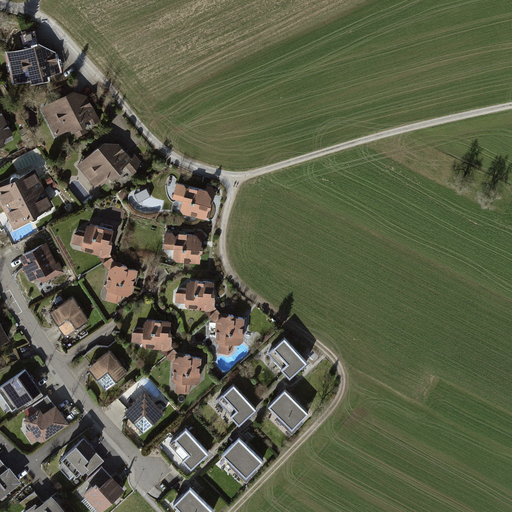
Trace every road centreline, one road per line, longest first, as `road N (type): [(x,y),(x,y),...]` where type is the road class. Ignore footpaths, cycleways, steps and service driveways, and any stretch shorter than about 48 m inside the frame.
road 1 (track): [(511,105),(231,181),(217,235),(227,275),(330,354),(346,381),(334,405),(228,511)]
road 2 (residential): [(231,181),(163,156),(53,27),(0,2)]
road 3 (residential): [(152,479),(45,348),(0,269)]
